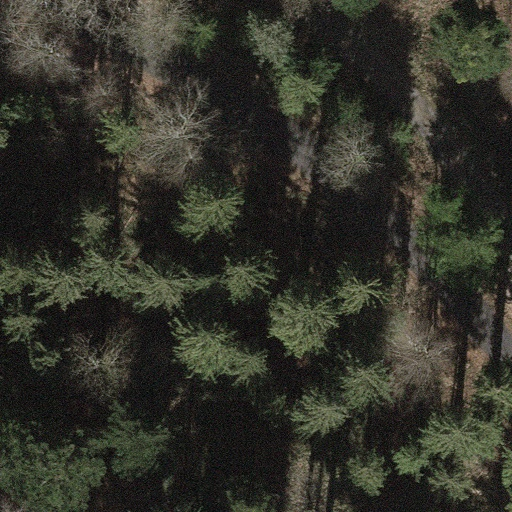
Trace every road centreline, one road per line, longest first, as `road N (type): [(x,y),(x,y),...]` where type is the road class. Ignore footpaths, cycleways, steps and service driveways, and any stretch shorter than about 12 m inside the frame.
road 1 (unclassified): [(80,0),(298,136),(511,347)]
road 2 (track): [(304,0),(511,238)]
